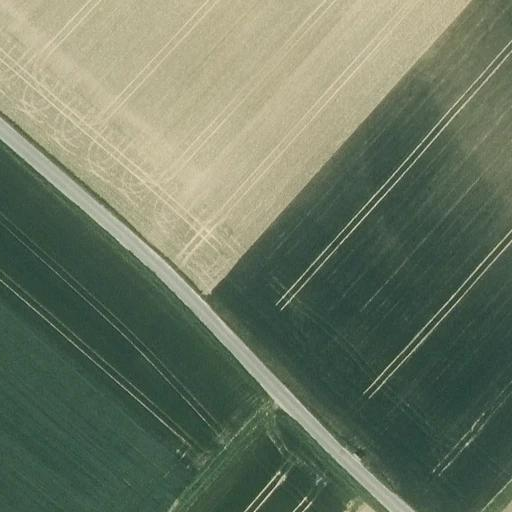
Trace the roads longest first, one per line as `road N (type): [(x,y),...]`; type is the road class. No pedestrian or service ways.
road 1 (unclassified): [(395,511),(0,132)]
road 2 (track): [(286,406),(190,511)]
